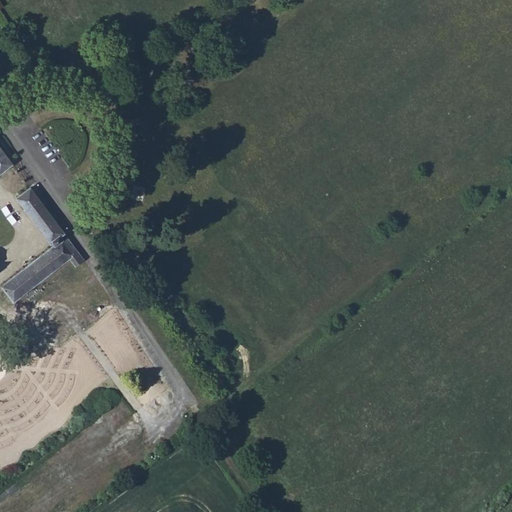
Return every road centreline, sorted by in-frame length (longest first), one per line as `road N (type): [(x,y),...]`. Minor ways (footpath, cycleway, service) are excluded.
road 1 (track): [(271,511),(0,113)]
road 2 (track): [(5,120),(62,103),(96,123),(99,148),(55,194)]
